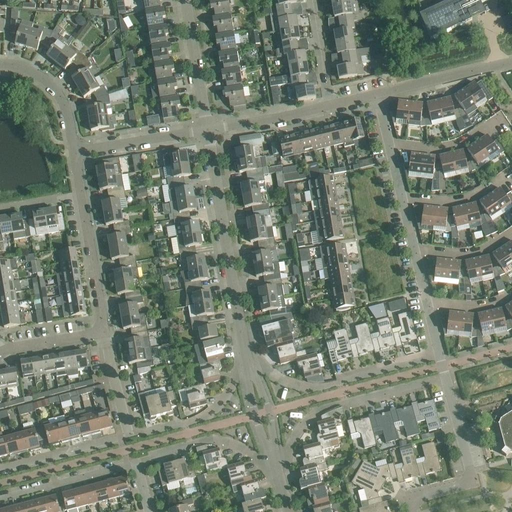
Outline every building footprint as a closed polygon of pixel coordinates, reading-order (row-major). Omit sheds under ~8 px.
[(123,0),(116,0),(119,15),(126,14),(123,0)] [(143,0),(145,12),(161,9),(159,1),(162,0),(143,0)] [(214,0),(212,0),(209,1),(211,10),(214,10),(215,18),(231,16),(228,0),(214,0)] [(296,0),(277,0),(279,6),(276,6),(277,13),(291,11),(290,5),(297,4),(296,0)] [(450,0),(419,15),(431,39),(472,20),(471,17),(483,11),(485,14),(485,13),(481,3),(487,0),(450,0)] [(357,3),(332,7),(334,18),(339,18),(340,24),(353,22),(358,21),(363,20),(362,14),(359,14),(357,3)] [(161,9),(145,12),(148,29),(164,27),(162,18),(165,18),(164,8),(161,9)] [(291,11),(277,13),(280,31),(298,28),(296,17),(292,17),(291,11)] [(121,16),(119,16),(122,34),(130,33),(130,32),(128,29),(123,20),(121,16)] [(215,18),(212,19),(214,28),(217,28),(218,36),(234,33),(231,16),(215,18)] [(11,21),(10,34),(16,34),(17,36),(15,44),(26,48),(31,30),(21,27),(22,22),(11,21)] [(341,30),(334,31),(336,43),(353,40),(352,29),(354,29),(354,27),(353,22),(340,24),(341,30)] [(164,27),(148,29),(151,47),(167,44),(165,36),(168,35),(167,26),(164,27)] [(31,30),(26,48),(37,51),(40,43),(42,42),(47,43),(53,32),(44,29),(44,28),(39,27),(38,32),(31,30)] [(280,31),(283,49),(277,50),(297,47),(296,40),(300,40),(298,28),(280,31)] [(52,49),(46,56),(56,63),(67,48),(70,45),(62,38),(61,38),(53,32),(47,43),(51,46),(52,49)] [(218,36),(215,36),(217,46),(220,45),(221,54),(237,51),(234,33),(218,36)] [(353,40),(336,43),(338,54),(342,54),(343,60),(360,57),(371,55),(370,49),(355,51),(353,40)] [(167,44),(151,47),(154,65),(170,62),(168,54),(171,53),(170,44),(167,44)] [(67,48),(56,63),(65,70),(70,64),(73,63),(77,67),(87,58),(79,52),(70,45),(67,48)] [(289,66),(307,63),(305,52),(298,53),(297,47),(277,50),(278,57),(287,56),(289,66)] [(221,54),(218,54),(220,63),(223,63),(224,71),(240,69),(237,51),(221,54)] [(344,66),(337,67),(339,79),(363,75),(361,64),(360,57),(343,60),(344,66)] [(79,74),(72,78),(78,88),(94,79),(88,69),(92,67),(87,58),(77,67),(80,71),(79,74)] [(170,62),(154,65),(157,83),(173,80),(171,72),(174,71),(173,62),(170,62)] [(289,77),(289,76),(269,79),(271,88),(292,84),(305,82),(304,75),(309,75),(307,63),(289,66),(291,77),(289,77)] [(224,71),(221,72),(223,81),(226,81),(227,89),(243,87),(240,69),(224,71)] [(94,79),(78,88),(84,98),(91,94),(94,95),(96,99),(108,95),(103,86),(99,88),(94,79)] [(157,83),(150,84),(153,101),(160,100),(176,98),(174,89),(177,89),(176,79),(173,80),(157,83)] [(475,83),(464,90),(474,105),(484,98),(487,102),(493,98),(481,81),(476,84),(475,83)] [(296,91),(298,102),(315,99),(313,87),(306,88),(305,82),(292,84),(293,91),(296,91)] [(227,89),(224,90),(225,99),(228,98),(230,108),(246,105),(243,87),(227,89)] [(464,90),(454,96),(462,108),(458,109),(461,118),(467,115),(477,109),(474,105),(464,90)] [(96,107),(87,108),(89,120),(107,117),(106,106),(110,105),(108,95),(96,99),(97,104),(96,107)] [(176,98),(160,100),(163,119),(179,116),(177,107),(180,106),(179,97),(176,98)] [(450,98),(439,101),(443,118),(455,115),(457,125),(460,132),(466,129),(461,118),(458,109),(454,111),(450,98)] [(397,112),(390,111),(393,124),(396,124),(396,119),(408,120),(410,103),(398,101),(397,112)] [(430,117),(425,117),(426,126),(432,126),(431,121),(443,118),(439,101),(427,104),(430,117)] [(410,103),(408,120),(420,122),(420,127),(426,126),(425,117),(421,117),(423,104),(410,103)] [(134,111),(128,112),(128,113),(129,119),(130,125),(136,123),(135,118),(134,111)] [(107,117),(89,120),(91,131),(99,130),(102,132),(112,130),(114,130),(113,124),(109,124),(107,117)] [(349,122),(353,141),(364,139),(359,120),(349,123),(349,122)] [(354,145),(353,141),(349,122),(339,124),(343,143),(344,148),(354,145)] [(339,124),(329,127),(333,145),(343,143),(339,124)] [(323,148),(333,145),(329,127),(319,129),(323,148)] [(319,129),(309,132),(313,150),(323,148),(319,129)] [(309,132),(299,134),(303,153),(313,150),(309,132)] [(241,149),(235,150),(237,162),(254,159),(261,158),(259,147),(262,146),(262,143),(261,137),(260,134),(243,137),(239,138),(241,149)] [(299,134),(289,137),(294,155),(303,153),(299,134)] [(487,136),(477,142),(487,157),(490,161),(500,155),(505,151),(498,140),(498,139),(492,143),(487,136)] [(284,158),(294,155),(289,137),(279,139),(284,158)] [(477,142),(467,149),(474,160),(470,162),(474,171),(480,168),(477,164),(487,157),(477,142)] [(175,148),(162,150),(163,157),(165,168),(171,167),(189,164),(187,152),(180,154),(176,154),(175,148)] [(463,151),(451,154),(455,171),(467,168),(468,173),(474,171),(470,162),(466,164),(463,151)] [(410,165),(403,164),(406,176),(409,177),(409,172),(421,173),(423,155),(411,154),(410,165)] [(441,164),(438,164),(439,179),(445,179),(457,176),(455,171),(451,154),(439,157),(441,164)] [(140,155),(132,156),(135,173),(143,172),(140,155)] [(421,173),(421,178),(432,179),(431,192),(440,191),(439,179),(438,164),(434,164),(435,157),(423,155),(421,173)] [(106,166),(96,168),(98,179),(122,175),(119,158),(105,160),(106,166)] [(237,163),(235,164),(236,170),(238,170),(239,173),(249,171),(250,177),(263,175),(262,169),(261,158),(254,159),(237,162),(237,163)] [(364,160),(359,162),(359,164),(359,165),(360,169),(366,167),(375,165),(374,159),(373,158),(364,160)] [(173,178),(167,179),(167,180),(168,185),(181,183),(180,177),(191,176),(189,164),(171,167),(173,178)] [(284,183),(300,180),(299,176),(298,172),(283,175),(284,183)] [(122,175),(98,179),(100,191),(110,189),(111,195),(124,193),(123,186),(122,175)] [(251,183),(241,185),(243,196),(260,193),(266,192),(263,175),(250,177),(251,183)] [(310,192),(335,187),(333,177),(308,181),(310,192)] [(162,186),(161,186),(164,204),(169,203),(171,203),(177,202),(194,199),(192,187),(186,188),(182,189),(181,183),(168,185),(162,186)] [(317,201),(336,198),(335,187),(310,192),(312,202),(317,201)] [(500,188),(490,195),(500,210),(503,214),(511,208),(511,194),(511,193),(510,192),(505,196),(502,191),(500,188)] [(146,189),(139,191),(140,198),(147,197),(146,189)] [(112,201),(102,202),(104,214),(121,211),(119,200),(126,199),(124,193),(111,195),(112,201)] [(260,193),(243,196),(245,208),(255,206),(256,212),(269,210),(268,203),(262,204),(260,193)] [(490,195),(480,202),(487,213),(483,215),(492,235),(498,232),(495,225),(492,221),(490,217),(500,210),(490,195)] [(319,211),(338,208),(336,198),(317,201),(319,211)] [(171,203),(169,203),(171,214),(173,214),(174,220),(187,218),(186,212),(196,210),(194,199),(177,202),(171,203)] [(476,204),(464,206),(468,224),(469,229),(481,226),(482,231),(485,238),(492,235),(483,215),(479,217),(476,204)] [(454,216),(450,217),(451,223),(451,232),(452,238),(458,238),(457,232),(456,227),(468,224),(464,206),(452,209),(454,216)] [(422,217),(415,216),(418,229),(421,230),(422,225),(434,226),(436,208),(424,207),(422,217)] [(338,208),(319,211),(313,212),(315,222),(340,218),(338,208)] [(436,208),(434,226),(446,227),(445,232),(451,232),(451,223),(450,217),(447,217),(448,210),(436,208)] [(56,209),(44,210),(48,234),(65,231),(63,219),(58,220),(56,209)] [(48,234),(44,210),(33,212),(34,223),(29,224),(31,237),(48,234)] [(254,218),(246,219),(248,231),(272,227),(269,210),(256,212),(257,218),(254,218)] [(121,211),(104,214),(106,225),(116,224),(117,230),(130,227),(129,221),(123,222),(121,211)] [(14,240),(31,237),(29,224),(23,225),(22,214),(10,216),(13,233),(14,240)] [(0,217),(0,228),(0,230),(0,229),(0,242),(3,242),(2,235),(13,233),(10,216),(0,217)] [(187,218),(174,220),(175,226),(177,237),(183,236),(200,233),(198,222),(188,224),(187,218)] [(317,232),(323,231),(341,228),(340,218),(315,222),(317,232)] [(118,235),(108,237),(110,249),(127,246),(125,235),(131,234),(130,227),(117,230),(118,235)] [(272,227),(248,231),(250,243),(258,241),(261,241),(262,247),(275,244),(272,227)] [(343,238),(341,228),(323,231),(317,232),(319,244),(326,243),(325,241),(343,238)] [(183,236),(177,237),(178,248),(179,255),(193,252),(192,247),(202,245),(200,233),(183,236)] [(511,241),(503,248),(511,261),(511,241)] [(259,253),(252,254),(254,266),(271,263),(278,262),(276,251),(275,244),(262,247),(263,252),(259,253)] [(319,247),(322,260),(346,256),(344,245),(326,248),(326,246),(319,247)] [(127,246),(110,249),(112,260),(122,258),(123,264),(136,262),(135,256),(129,257),(127,246)] [(511,261),(503,248),(492,255),(500,266),(496,267),(500,276),(505,274),(511,269),(511,261)] [(59,252),(60,263),(77,260),(75,249),(59,252)] [(193,252),(179,255),(180,261),(187,260),(189,271),(206,268),(204,257),(194,258),(193,252)] [(323,270),(329,269),(348,266),(346,256),(322,260),(323,270)] [(489,256),(477,259),(481,276),(493,274),(494,279),(497,293),(505,290),(500,276),(496,267),(492,269),(489,256)] [(10,260),(0,261),(0,273),(12,271),(18,270),(17,265),(16,259),(10,260)] [(435,271),(428,271),(431,282),(434,282),(435,277),(447,279),(449,261),(437,259),(435,271)] [(467,269),(463,270),(464,275),(464,285),(464,286),(471,286),(470,284),(469,279),(481,276),(477,259),(465,262),(467,269)] [(60,263),(62,274),(79,271),(77,260),(60,263)] [(449,261),(447,279),(459,280),(458,285),(459,295),(465,295),(464,286),(464,285),(464,275),(463,270),(460,270),(461,262),(449,261)] [(124,270),(113,272),(115,283),(133,280),(139,279),(137,268),(136,262),(123,264),(124,270)] [(271,263),(254,266),(256,277),(266,276),(267,281),(281,279),(280,273),(278,262),(271,263)] [(325,280),(331,279),(350,276),(348,266),(329,269),(323,270),(325,280)] [(182,272),(180,273),(181,274),(181,276),(182,277),(183,279),(184,280),(184,283),(185,289),(199,287),(198,281),(201,281),(208,280),(206,268),(189,271),(182,272)] [(12,271),(0,273),(0,284),(13,282),(12,271)] [(58,285),(80,282),(79,271),(62,274),(56,275),(58,285)] [(307,273),(302,273),(304,283),(311,282),(310,272),(307,273)] [(350,276),(331,279),(332,289),(351,285),(350,276)] [(268,287),(258,289),(260,300),(284,297),(282,285),(281,279),(267,281),(268,287)] [(133,280),(115,283),(117,295),(128,293),(129,299),(142,297),(141,290),(134,291),(133,280)] [(13,282),(0,284),(0,295),(15,293),(21,292),(19,281),(13,282)] [(60,296),(82,292),(80,282),(58,285),(60,296)] [(332,289),(334,299),(353,295),(351,285),(332,289)] [(199,287),(185,289),(186,296),(186,307),(188,307),(195,306),(212,303),(210,291),(200,293),(199,287)] [(62,307),(84,303),(82,292),(60,296),(62,307)] [(15,293),(0,295),(0,303),(0,306),(17,303),(15,293)] [(353,295),(334,299),(336,311),(341,311),(346,310),(350,309),(350,307),(355,306),(353,295)] [(129,305),(119,306),(121,318),(138,315),(137,304),(143,303),(142,297),(129,299),(129,305)] [(284,297),(260,300),(262,312),(272,310),(273,316),(287,314),(286,307),(284,297)] [(396,301),(388,303),(391,312),(398,310),(406,308),(404,299),(396,301)] [(17,303),(0,306),(2,317),(19,314),(17,303)] [(84,303),(62,307),(64,318),(86,314),(84,303)] [(190,320),(187,321),(188,325),(191,324),(204,322),(203,316),(207,316),(214,314),(212,303),(195,306),(188,307),(190,320)] [(381,304),(375,305),(376,312),(383,311),(381,304)] [(47,323),(53,322),(51,309),(49,309),(45,310),(47,323)] [(501,309),(490,312),(494,329),(505,326),(507,331),(511,329),(511,328),(509,320),(505,322),(501,309)] [(38,324),(44,323),(42,310),(36,311),(38,324)] [(393,334),(396,346),(417,340),(410,312),(398,315),(402,330),(400,332),(393,334)] [(447,330),(459,331),(461,314),(449,312),(448,324),(441,324),(444,335),(447,335),(447,330)] [(494,329),(490,312),(478,315),(481,328),(476,328),(477,337),(483,337),(482,332),(494,329)] [(19,314),(2,317),(4,328),(20,325),(26,324),(24,313),(19,314)] [(272,325),(258,329),(258,330),(260,336),(260,337),(261,337),(261,338),(262,338),(263,338),(264,338),(267,348),(271,347),(271,346),(292,341),(293,341),(293,338),(298,337),(297,333),(294,334),(290,321),(293,320),(291,313),(287,314),(273,316),(271,317),(272,325)] [(138,315),(121,318),(123,330),(133,328),(134,334),(148,331),(145,314),(138,315)] [(471,338),(477,337),(476,328),(472,328),(474,315),(461,314),(459,331),(471,333),(471,338)] [(328,321),(327,317),(319,319),(321,326),(326,325),(328,321)] [(379,333),(370,335),(372,340),(371,340),(374,352),(396,346),(393,334),(389,318),(376,321),(379,333)] [(204,322),(191,324),(192,331),(199,329),(200,341),(218,338),(216,326),(205,328),(204,322)] [(358,339),(349,341),(350,346),(353,357),(374,352),(371,340),(372,340),(370,335),(367,324),(355,327),(358,339)] [(336,341),(326,344),(328,351),(331,363),(337,361),(353,357),(350,346),(349,341),(346,329),(334,333),(336,341)] [(135,339),(125,341),(127,353),(151,349),(149,338),(148,331),(134,334),(135,339)] [(203,344),(194,346),(199,365),(208,363),(220,360),(225,359),(222,349),(223,349),(224,348),(224,347),(225,347),(225,346),(225,345),(223,339),(224,339),(223,338),(203,344)] [(292,341),(271,346),(271,347),(272,347),(273,352),(273,353),(274,353),(274,354),(275,354),(276,355),(277,355),(278,354),(280,365),(296,361),(296,360),(307,357),(305,352),(305,351),(295,353),(292,341)] [(151,349),(127,353),(129,364),(136,363),(139,363),(140,368),(137,369),(138,375),(140,375),(150,372),(151,372),(150,367),(154,366),(153,360),(151,349)] [(74,353),(77,369),(88,367),(85,351),(74,353)] [(64,355),(67,375),(67,377),(78,375),(77,369),(74,353),(64,355)] [(53,356),(56,373),(56,377),(67,375),(64,355),(53,356)] [(307,357),(296,360),(296,361),(298,366),(298,367),(298,368),(299,368),(300,369),(301,369),(302,369),(302,368),(305,379),(306,378),(322,374),(316,355),(313,355),(312,356),(308,357),(307,357)] [(45,375),(56,373),(53,356),(42,358),(45,375)] [(42,358),(32,360),(34,376),(45,375),(42,358)] [(23,378),(34,376),(32,360),(20,362),(23,378)] [(208,363),(199,365),(204,384),(204,385),(206,384),(206,385),(221,380),(219,370),(220,370),(221,369),(221,368),(222,367),(221,366),(220,361),(220,360),(208,363)] [(16,370),(5,371),(7,388),(18,386),(16,370)] [(324,383),(322,374),(306,378),(307,382),(312,383),(318,383),(324,383)] [(138,375),(133,376),(135,383),(142,382),(140,375),(138,375)] [(185,389),(178,391),(181,402),(188,401),(190,409),(207,405),(204,395),(205,394),(206,394),(207,393),(207,392),(207,391),(207,390),(206,385),(206,384),(204,385),(204,384),(185,389)] [(155,390),(138,395),(143,415),(149,414),(151,421),(155,420),(156,419),(156,418),(156,417),(161,415),(156,396),(155,390)] [(177,406),(174,393),(173,392),(156,396),(161,415),(166,414),(167,415),(168,416),(169,416),(173,415),(171,408),(177,406)] [(71,401),(70,398),(69,394),(59,396),(60,401),(61,403),(71,401)] [(59,396),(55,398),(48,399),(50,404),(56,402),(56,405),(61,404),(61,403),(60,401),(59,396)] [(418,405),(412,406),(415,418),(416,423),(426,420),(429,432),(441,429),(434,401),(418,405)] [(23,406),(17,408),(18,412),(19,416),(35,411),(33,404),(29,404),(23,406)] [(412,406),(390,412),(393,424),(394,424),(401,422),(403,423),(407,437),(419,434),(416,423),(415,418),(412,406)] [(85,410),(74,413),(75,415),(81,436),(82,435),(83,437),(92,435),(89,424),(86,416),(85,410)] [(108,410),(97,413),(101,430),(112,427),(108,412),(108,410)] [(7,411),(0,412),(0,419),(9,417),(7,411)] [(390,412),(369,418),(374,437),(383,434),(386,443),(398,440),(394,424),(393,424),(390,412)] [(501,453),(506,457),(509,452),(511,452),(511,412),(501,420),(495,418),(493,423),(498,425),(505,448),(501,453)] [(97,413),(86,416),(89,424),(92,435),(100,433),(100,431),(101,430),(97,413)] [(75,415),(65,418),(66,422),(71,441),(80,438),(79,436),(81,436),(75,415)] [(369,418),(347,424),(350,435),(352,440),(361,437),(364,449),(377,446),(374,437),(369,418)] [(317,437),(317,438),(318,444),(329,441),(339,439),(334,419),(317,424),(320,434),(319,434),(318,435),(317,435),(317,436),(317,437)] [(49,422),(43,423),(49,446),(59,444),(58,442),(60,441),(55,424),(50,426),(49,423),(49,422)] [(66,422),(55,424),(60,441),(61,441),(62,443),(71,441),(66,422)] [(443,425),(448,437),(454,434),(450,422),(443,425)] [(35,430),(24,433),(29,450),(30,449),(30,451),(40,449),(35,430)] [(29,450),(24,433),(14,436),(19,455),(28,452),(27,450),(29,450)] [(444,441),(443,435),(436,437),(438,443),(444,441)] [(19,455),(14,436),(3,438),(8,455),(9,455),(10,457),(19,455)] [(331,448),(329,441),(318,444),(303,448),(305,458),(304,459),(303,460),(303,461),(303,462),(304,468),(325,463),(321,450),(331,448)] [(417,465),(420,476),(441,471),(434,443),(422,446),(425,460),(424,463),(417,465)] [(395,470),(395,471),(397,476),(396,476),(397,478),(398,482),(420,476),(417,465),(416,460),(412,449),(411,444),(407,445),(402,446),(400,447),(399,447),(400,452),(403,463),(404,466),(402,469),(395,470)] [(222,459),(219,449),(202,454),(207,473),(227,468),(228,467),(226,461),(226,460),(225,460),(224,459),(223,459),(222,459)] [(179,461),(174,463),(179,482),(196,477),(192,463),(186,464),(184,457),(181,458),(180,458),(180,459),(179,459),(179,460),(179,461)] [(364,461),(358,472),(383,486),(387,478),(396,476),(397,476),(395,471),(395,470),(394,464),(376,468),(364,461)] [(167,462),(166,462),(163,463),(164,470),(158,472),(162,487),(179,482),(174,463),(169,464),(168,463),(167,462)] [(243,463),(228,467),(227,468),(232,487),(240,485),(252,481),(251,475),(250,475),(250,474),(249,474),(248,473),(247,473),(246,473),(243,463)] [(299,483),(299,484),(301,489),(300,489),(301,490),(307,489),(307,488),(321,484),(318,472),(328,469),(326,463),(325,463),(304,468),(299,469),(302,480),(301,480),(300,481),(300,482),(299,482),(299,483)] [(358,472),(351,483),(364,490),(358,491),(362,508),(368,507),(381,504),(381,503),(379,498),(378,494),(383,486),(358,472)] [(126,477),(115,480),(119,497),(130,494),(126,477)] [(104,481),(109,500),(119,497),(115,480),(113,481),(113,479),(104,481)] [(240,485),(232,487),(234,494),(242,491),(245,504),(261,500),(266,499),(266,498),(264,492),(264,491),(263,491),(263,490),(262,490),(261,490),(260,490),(257,480),(252,481),(240,485)] [(95,485),(94,486),(98,503),(109,500),(104,481),(95,483),(95,485)] [(83,487),(88,506),(98,503),(94,486),(92,486),(92,484),(83,487)] [(307,502),(307,503),(309,508),(308,508),(309,509),(313,508),(312,508),(329,503),(324,484),(321,484),(307,488),(307,489),(310,499),(309,499),(308,499),(308,500),(307,500),(307,501),(307,502)] [(74,491),(73,492),(77,508),(88,506),(83,487),(74,489),(74,491)] [(77,511),(77,508),(73,492),(62,494),(64,500),(61,501),(61,500),(60,500),(63,511),(67,511),(77,511)] [(59,511),(56,496),(45,499),(48,511),(59,511)] [(36,511),(48,511),(45,499),(43,499),(42,497),(34,500),(36,511)] [(169,511),(188,511),(187,507),(193,505),(192,499),(179,502),(180,508),(169,511)] [(25,511),(36,511),(34,500),(25,502),(25,504),(24,505),(25,511)] [(245,504),(242,505),(243,511),(259,511),(266,510),(266,507),(265,506),(264,505),(263,505),(262,505),(261,500),(245,504)] [(362,508),(359,509),(359,511),(389,511),(387,502),(381,503),(381,504),(368,507),(362,508)] [(14,511),(25,511),(24,505),(22,505),(22,503),(13,505),(14,511)] [(331,511),(329,503),(312,508),(313,508),(313,511),(331,511)]
